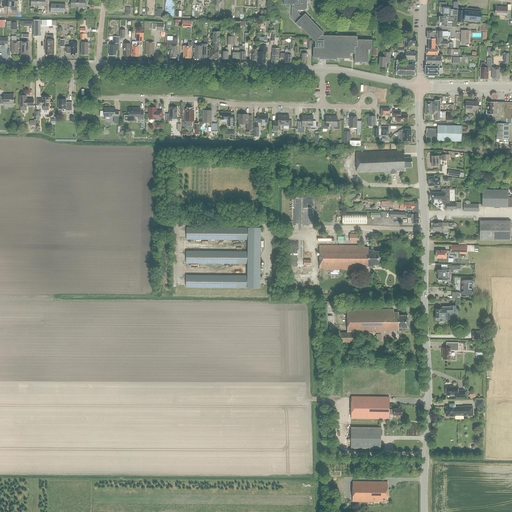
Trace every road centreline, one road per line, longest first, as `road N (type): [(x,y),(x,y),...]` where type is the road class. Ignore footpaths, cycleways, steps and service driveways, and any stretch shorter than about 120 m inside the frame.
road 1 (tertiary): [(423,511),(428,378),(419,87)]
road 2 (residential): [(322,106),(97,98),(89,87),(98,66)]
road 3 (tertiary): [(322,70),(98,66)]
